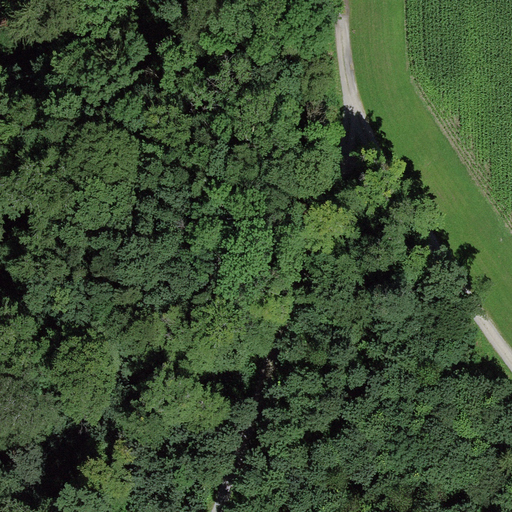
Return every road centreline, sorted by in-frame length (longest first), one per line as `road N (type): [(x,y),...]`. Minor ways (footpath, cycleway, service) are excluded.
road 1 (track): [(355,111),(344,162),(216,511)]
road 2 (track): [(511,355),(372,150)]
road 3 (track): [(341,0),(342,63),(372,150)]
